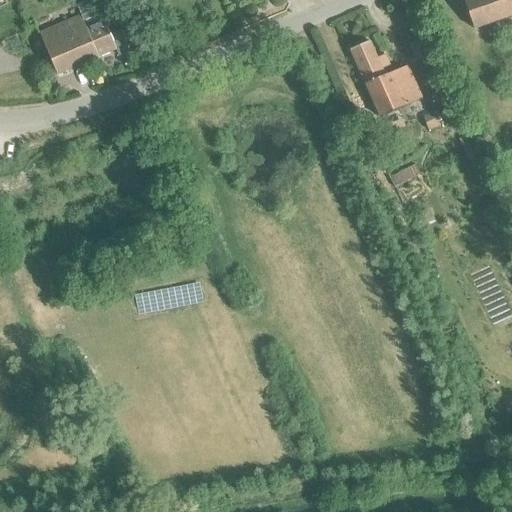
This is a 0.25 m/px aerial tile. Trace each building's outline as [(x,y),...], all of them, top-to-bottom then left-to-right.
[(511,0),(463,0),(474,30),(511,16),(511,0)] [(39,34),(57,75),(116,50),(119,56),(129,52),(120,32),(110,36),(103,20),(85,27),(81,16),(39,34)] [(409,45),(416,62),(430,57),(423,39),(409,45)] [(350,51),(380,118),(422,99),(407,66),(385,76),(382,70),(389,66),(385,56),(377,59),(369,42),(350,51)] [(446,108),(435,113),(439,122),(450,117),(446,108)] [(435,113),(422,119),(428,132),(441,126),(439,122),(435,113)] [(373,137),(361,142),(368,156),(379,151),(373,137)] [(402,169),(388,176),(394,187),(420,174),(415,164),(402,170),(402,169)]
